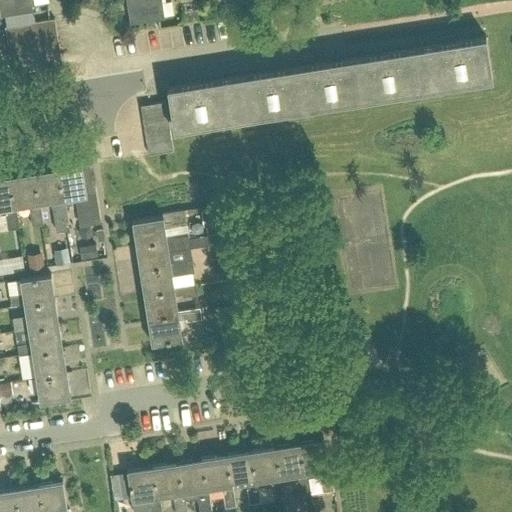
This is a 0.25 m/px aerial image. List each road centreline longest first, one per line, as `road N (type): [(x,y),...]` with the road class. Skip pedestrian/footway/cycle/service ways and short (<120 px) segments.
road 1 (residential): [(0,445),(111,428),(126,399),(216,385)]
road 2 (residential): [(96,78),(327,34)]
